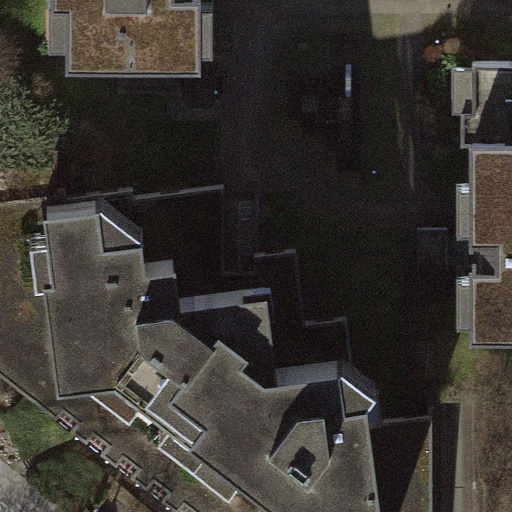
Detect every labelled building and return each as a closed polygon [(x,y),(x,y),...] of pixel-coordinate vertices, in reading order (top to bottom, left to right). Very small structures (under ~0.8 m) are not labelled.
[(69,0),(70,56),(198,56),(198,0),(69,0)] [(474,140),(473,330),(511,329),(511,60),(473,61),(473,107),(461,107),(461,140),(474,140)] [(56,129),(0,85),(0,194),(56,188),(56,129)] [(0,201),(10,276),(0,277),(0,372),(183,511),(433,511),(433,412),(384,417),(380,389),(358,391),(347,315),(306,320),(297,247),(255,252),(255,267),(240,268),(225,268),(225,183),(135,194),(134,186),(67,195),(67,187),(56,188),(0,194),(0,201)] [(0,277),(10,276),(0,201),(0,277)] [(449,227),(418,227),(418,268),(449,267),(449,227)]
